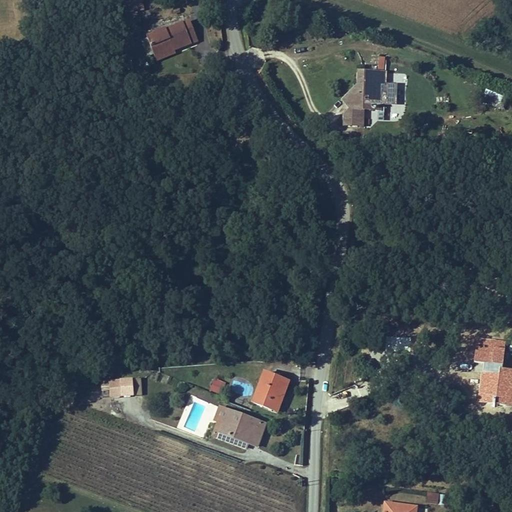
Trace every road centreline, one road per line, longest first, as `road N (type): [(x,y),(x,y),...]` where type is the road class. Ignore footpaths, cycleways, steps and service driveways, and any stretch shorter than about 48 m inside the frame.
road 1 (unclassified): [(313,511),(342,206),(318,158),(263,103),(240,65),(231,0)]
road 2 (track): [(307,0),(511,79)]
